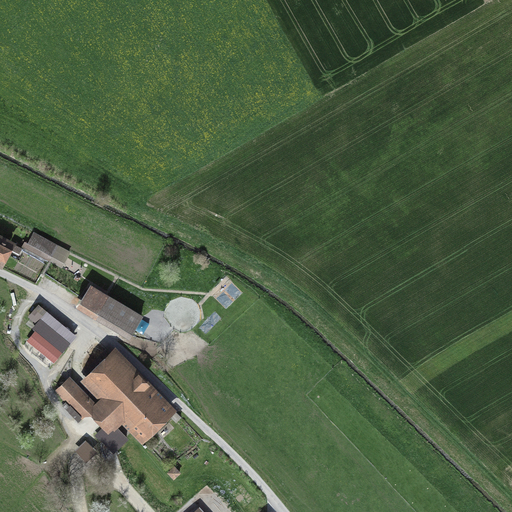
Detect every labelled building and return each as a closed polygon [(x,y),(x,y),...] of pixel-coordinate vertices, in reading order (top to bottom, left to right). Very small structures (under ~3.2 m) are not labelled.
[(24,252),(47,264),(57,245),(34,232),(24,252)] [(0,261),(10,243),(0,237),(0,261)] [(78,307),(132,338),(145,316),(91,284),(78,307)] [(36,330),(65,353),(77,338),(45,312),(36,323),(39,326),(36,330)] [(65,353),(36,330),(27,341),(55,364),(65,353)] [(72,380),(56,393),(85,420),(95,418),(111,438),(125,428),(145,447),(177,419),(116,356),(85,383),(101,399),(95,404),(72,380)] [(175,467),(169,473),(174,479),(181,473),(175,467)]
